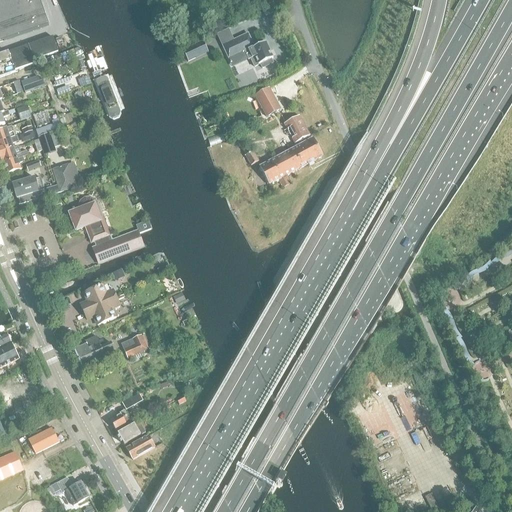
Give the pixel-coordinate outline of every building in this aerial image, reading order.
[(0,0),(0,46),(37,33),(35,29),(38,28),(36,23),(46,19),(39,0),(0,0)] [(274,3),(262,8),(266,17),(278,12),(274,3)] [(266,43),(254,49),(247,35),(222,47),(228,60),(249,50),(253,59),(254,58),(258,66),(274,59),(266,43)] [(10,53),(15,68),(53,54),(47,40),(10,53)] [(203,41),(183,51),(189,62),(209,53),(203,41)] [(80,56),(76,46),(39,62),(43,72),(80,56)] [(93,79),(104,75),(95,50),(84,54),(93,79)] [(0,56),(0,78),(15,73),(14,68),(15,68),(10,53),(9,53),(0,56)] [(123,115),(108,76),(95,81),(110,120),(123,115)] [(25,94),(46,87),(44,81),(37,78),(22,83),(25,94)] [(23,92),(19,81),(13,83),(17,94),(23,92)] [(269,89),(255,97),(266,118),(281,110),(269,89)] [(20,121),(31,118),(27,106),(16,110),(20,121)] [(0,114),(0,126),(5,124),(3,118),(10,116),(8,112),(4,113),(0,114)] [(59,117),(62,128),(69,126),(65,114),(59,117)] [(284,125),(295,144),(310,136),(300,116),(284,125)] [(0,142),(17,137),(16,135),(17,135),(16,133),(14,133),(12,127),(0,131),(0,142)] [(39,140),(43,151),(44,155),(51,154),(45,135),(38,138),(39,140)] [(0,154),(14,149),(13,149),(12,145),(19,142),(17,137),(0,142),(0,154)] [(34,142),(38,153),(43,151),(39,140),(34,142)] [(287,177),(322,158),(313,140),(260,168),(269,186),(279,181),(283,189),(291,184),(287,177)] [(3,164),(3,166),(23,159),(23,157),(28,156),(27,152),(16,156),(14,149),(0,154),(0,158),(2,165),(3,164)] [(259,162),(254,152),(245,157),(251,167),(259,162)] [(23,159),(3,166),(6,175),(21,170),(19,164),(24,162),(23,159)] [(27,166),(29,171),(42,167),(40,161),(27,166)] [(19,199),(20,205),(81,188),(74,165),(54,171),(58,186),(44,190),(41,178),(35,180),(35,179),(13,185),(17,199),(19,199)] [(80,209),(80,211),(70,215),(77,231),(86,227),(87,230),(92,242),(94,242),(96,248),(93,250),(98,264),(144,247),(138,233),(110,243),(107,237),(109,236),(103,220),(100,221),(95,206),(94,205),(92,203),(91,202),(91,199),(88,199),(86,200),(84,201),(82,202),(81,205),(80,207),(80,209)] [(81,306),(85,313),(118,299),(115,292),(107,295),(103,286),(96,289),(97,289),(85,294),(89,304),(87,305),(85,304),(81,306)] [(118,299),(85,313),(88,321),(92,319),(92,317),(95,316),(99,326),(110,321),(110,322),(117,319),(114,310),(121,307),(118,299)] [(0,349),(12,344),(8,334),(0,337),(0,349)] [(142,337),(142,336),(132,340),(134,345),(124,350),(128,360),(148,351),(148,350),(150,349),(144,336),(142,337)] [(82,368),(116,352),(112,343),(105,346),(103,341),(99,342),(96,337),(73,348),(82,368)] [(0,369),(20,360),(12,344),(0,349),(0,369)] [(133,399),(133,398),(122,404),(126,411),(143,402),(140,395),(133,399)] [(180,406),(186,402),(183,397),(176,400),(180,406)] [(121,415),(111,421),(117,432),(131,424),(125,412),(120,414),(121,415)] [(146,433),(140,422),(118,434),(124,446),(146,433)] [(52,429),(29,441),(36,455),(59,443),(52,429)] [(133,460),(156,448),(149,436),(141,440),(141,441),(127,449),(133,460)] [(0,481),(23,472),(23,471),(15,454),(0,460),(0,481)] [(282,472),(277,480),(282,483),(287,475),(282,472)] [(71,489),(79,504),(89,498),(81,483),(73,488),(68,479),(49,489),(53,495),(61,490),(62,494),(71,489)]
